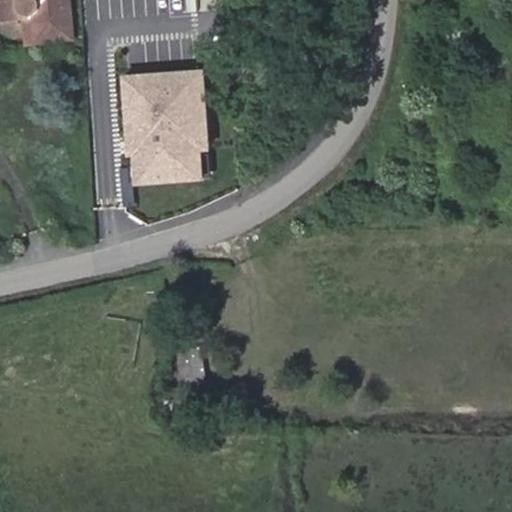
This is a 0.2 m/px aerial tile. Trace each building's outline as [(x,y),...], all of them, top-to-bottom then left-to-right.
[(0,0),(0,22),(25,19),(29,45),(75,40),(70,0),(0,0)] [(166,0),(112,0),(114,9),(167,2),(166,0)] [(167,2),(114,9),(122,59),(194,47),(188,13),(169,16),(167,2)] [(213,95),(211,74),(202,75),(204,95),(208,95),(213,95)] [(203,150),(211,149),(210,132),(206,132),(205,111),(209,111),(208,95),(204,95),(202,75),(135,79),(136,100),(132,100),(135,155),(140,155),(141,162),(142,183),(205,179),(203,156),(203,150)] [(136,100),(135,79),(123,80),(124,101),(132,100),(136,100)] [(215,132),(214,111),(209,111),(205,111),(206,132),(210,132),(215,132)] [(213,178),(212,156),(203,156),(205,179),(213,178)] [(142,183),(141,162),(131,163),(133,184),(142,183)] [(203,350),(181,352),(183,381),(205,380),(203,350)]
